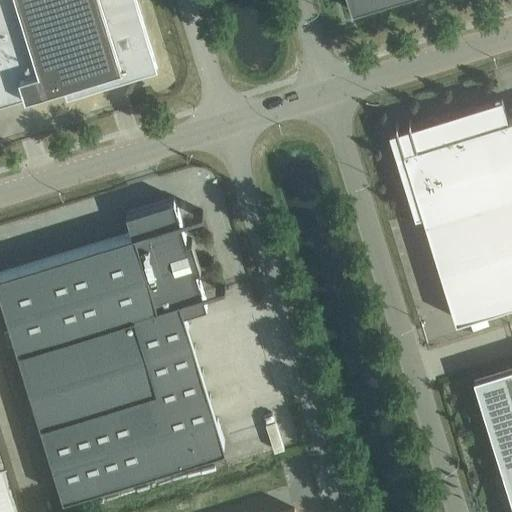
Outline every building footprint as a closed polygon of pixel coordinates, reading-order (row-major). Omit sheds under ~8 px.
[(0,0),(0,100),(131,61),(137,69),(153,57),(135,0),(0,0)] [(348,0),(352,10),(383,0),(348,0)] [(415,214),(423,211),(456,318),(511,300),(511,115),(508,116),(502,95),(390,130),(415,214)] [(0,290),(63,495),(226,445),(184,310),(207,303),(196,269),(201,267),(192,238),(187,239),(174,197),(126,212),(132,231),(0,271),(0,290)] [(511,363),(474,375),(511,497),(511,363)] [(0,511),(25,511),(0,428),(0,511)]
